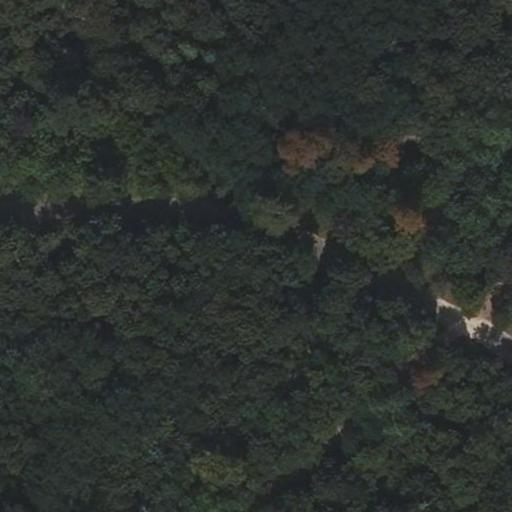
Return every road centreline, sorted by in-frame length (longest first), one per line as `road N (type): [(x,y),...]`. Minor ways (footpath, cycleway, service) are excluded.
road 1 (track): [(511,125),(171,511)]
road 2 (unknown): [(249,511),(511,275)]
